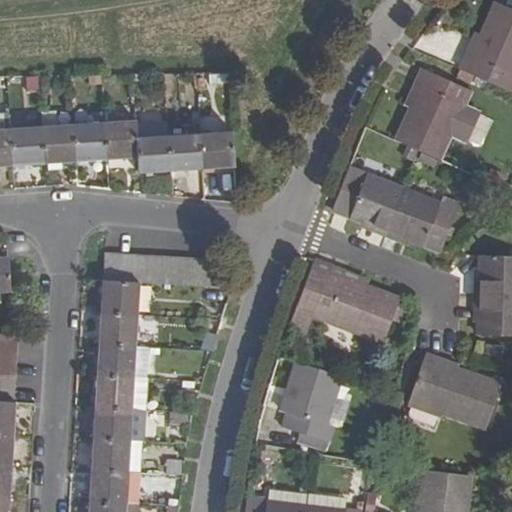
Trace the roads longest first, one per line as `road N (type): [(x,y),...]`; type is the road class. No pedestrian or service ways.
road 1 (residential): [(47,511),(65,207)]
road 2 (residential): [(207,511),(224,394),(284,229)]
road 3 (residential): [(284,229),(358,58),(403,0)]
road 4 (residential): [(65,207),(284,229)]
road 5 (residential): [(437,320),(438,287),(284,229)]
